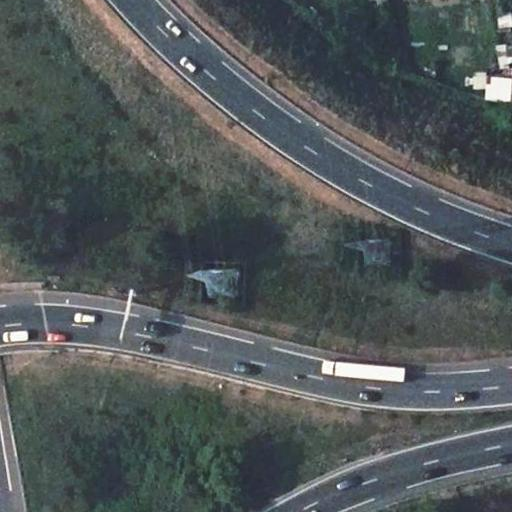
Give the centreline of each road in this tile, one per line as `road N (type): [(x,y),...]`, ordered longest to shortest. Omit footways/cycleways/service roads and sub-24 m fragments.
road 1 (trunk): [(511,384),(371,382),(104,324),(0,325)]
road 2 (trunk): [(511,244),(398,198),(314,150),(247,103),(136,0)]
road 3 (trunk): [(302,511),(439,458),(511,443)]
